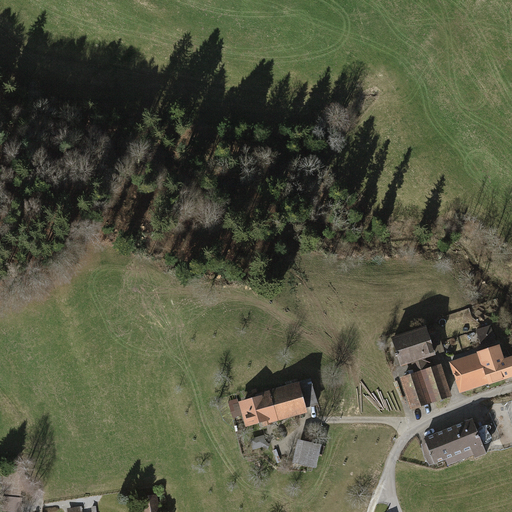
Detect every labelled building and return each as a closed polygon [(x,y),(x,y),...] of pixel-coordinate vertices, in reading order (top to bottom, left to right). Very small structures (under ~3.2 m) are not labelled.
[(403,378),(412,409),(450,398),(441,367),(427,371),(424,360),(433,357),(426,331),(390,341),(398,367),(411,364),(414,375),(403,378)] [(511,359),(503,361),(498,347),(476,355),(477,356),(450,365),(459,394),(486,386),(486,387),(509,380),(508,379),(511,378),(511,359)] [(309,382),(237,404),(244,428),(261,423),(262,428),(304,415),(303,409),(317,405),(309,382)] [(430,466),(434,464),(434,465),(472,451),(476,460),(486,456),(482,444),(481,444),(473,421),(425,439),(427,444),(422,445),(430,466)] [(265,437),(249,441),(252,452),(268,447),(265,437)] [(320,445),(295,439),(290,461),(314,467),(320,445)] [(2,497),(1,511),(7,511),(21,511),(23,498),(21,498),(21,491),(25,492),(26,473),(0,471),(0,489),(1,489),(0,496),(2,497)] [(158,511),(157,497),(141,499),(143,511),(158,511)]
